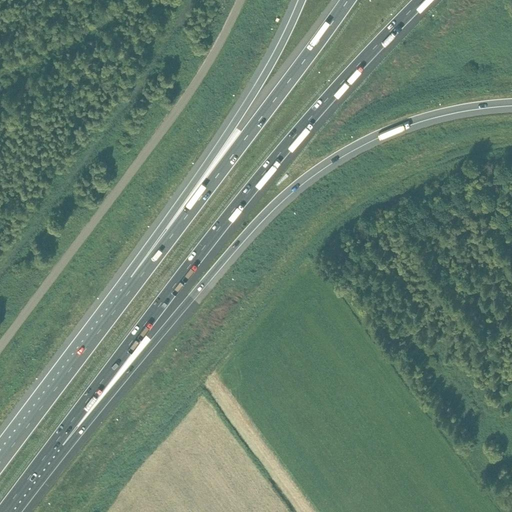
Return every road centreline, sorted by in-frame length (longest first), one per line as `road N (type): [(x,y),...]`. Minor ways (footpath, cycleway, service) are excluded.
road 1 (motorway): [(54,445),(226,254),(317,170),(395,127),(511,104)]
road 2 (motorway): [(54,445),(235,211),(427,0)]
road 3 (unclassified): [(0,346),(229,40),(247,0)]
road 4 (motorway): [(348,0),(129,284)]
road 5 (motorway): [(300,0),(260,79),(129,284)]
road 6 (motorway): [(129,284),(0,457)]
